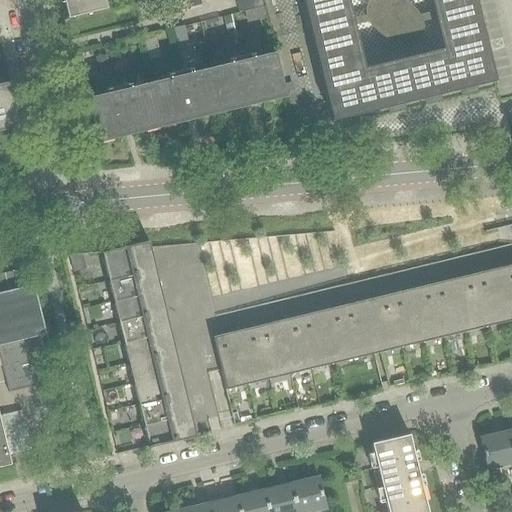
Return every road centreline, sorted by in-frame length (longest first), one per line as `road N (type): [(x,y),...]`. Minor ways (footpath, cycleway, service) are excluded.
road 1 (tertiary): [(75,204),(511,167)]
road 2 (residential): [(125,483),(446,407)]
road 3 (residential): [(75,204),(22,0)]
road 4 (unknown): [(34,47),(219,9)]
road 5 (residential): [(8,511),(125,483)]
